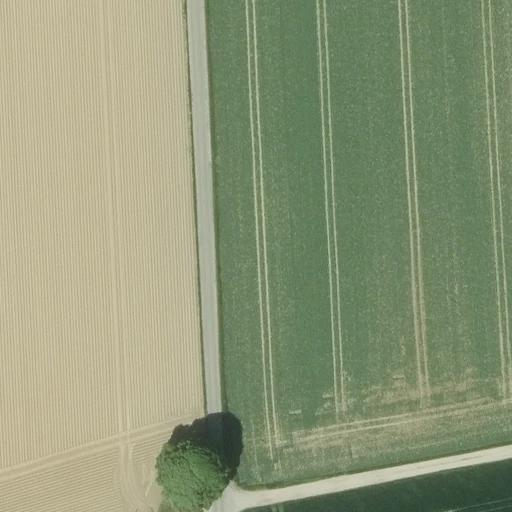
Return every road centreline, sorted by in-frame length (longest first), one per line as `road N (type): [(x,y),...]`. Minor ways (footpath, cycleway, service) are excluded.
road 1 (tertiary): [(206,0),(229,511)]
road 2 (track): [(228,495),(511,444)]
